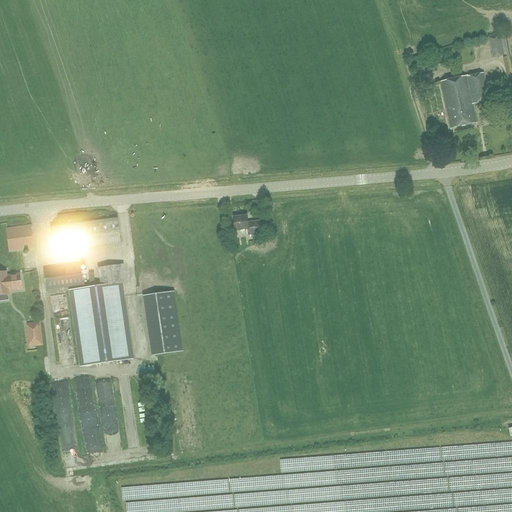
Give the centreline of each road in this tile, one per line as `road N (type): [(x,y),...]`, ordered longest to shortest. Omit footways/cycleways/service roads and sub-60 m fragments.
road 1 (unclassified): [(511,162),(0,212)]
road 2 (track): [(444,173),(511,372)]
